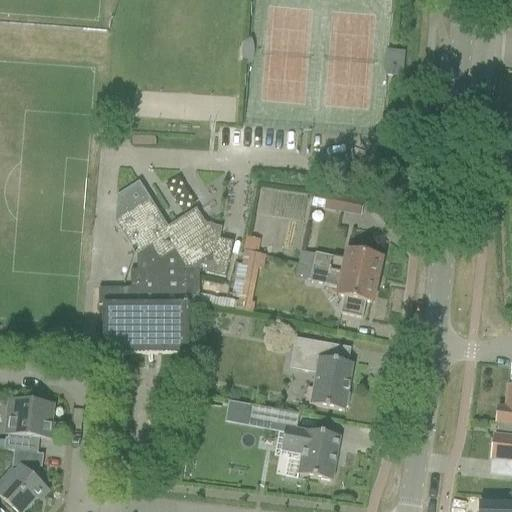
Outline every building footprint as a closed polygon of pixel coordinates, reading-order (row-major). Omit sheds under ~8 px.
[(387,78),(406,78),(406,51),(387,51),(387,78)] [(102,308),(102,337),(102,357),(188,357),(188,337),(188,305),(198,305),(198,272),(200,267),(206,269),(205,275),(224,279),(233,244),(217,241),(220,227),(203,223),(195,212),(167,230),(138,185),(117,199),(114,223),(136,258),(137,257),(150,248),(159,262),(159,273),(129,273),(130,291),(97,291),(98,308),(102,308)] [(312,193),(309,208),(360,219),(363,202),(312,193)] [(243,253),(258,255),(260,241),(246,239),(243,253)] [(300,254),(297,266),(313,270),(375,284),(380,262),(346,254),(344,264),(300,254)] [(247,304),(253,270),(265,272),(267,260),(241,255),(231,314),(251,317),(253,305),(247,304)] [(297,266),(294,279),(339,289),(336,298),(342,300),(339,317),(361,321),(365,304),(371,306),(375,284),(313,270),(297,266)] [(289,365),(288,371),(315,376),(309,407),(324,410),(344,413),(352,366),(325,362),(328,347),(308,343),(294,340),(289,365)] [(497,410),(495,426),(497,426),(511,427),(511,389),(507,389),(504,411),(497,410)] [(3,452),(13,453),(37,456),(38,440),(51,442),(51,436),(49,435),(52,408),(16,404),(13,428),(6,428),(5,436),(7,437),(7,440),(4,440),(3,452)] [(273,411),(251,407),(248,424),(269,428),(273,411)] [(493,438),(490,462),(499,463),(497,478),(511,479),(511,427),(497,426),(496,438),(493,438)] [(284,430),(284,431),(281,447),(302,451),(297,478),(331,484),(339,439),(305,433),(284,430)] [(15,475),(0,491),(0,500),(13,511),(24,511),(44,491),(36,485),(38,470),(41,470),(43,457),(37,456),(13,453),(11,471),(15,475)] [(511,506),(500,506),(480,506),(479,511),(511,511),(511,502),(511,506)]
